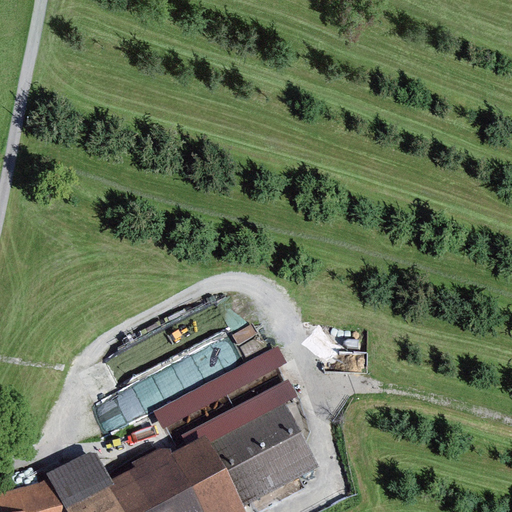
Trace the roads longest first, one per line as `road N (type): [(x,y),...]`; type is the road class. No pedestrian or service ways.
road 1 (track): [(305,511),(331,485),(337,450),(323,402),(305,386),(128,445),(56,449),(0,476)]
road 2 (unclassified): [(41,0),(0,198)]
road 3 (track): [(511,423),(395,389),(323,402)]
